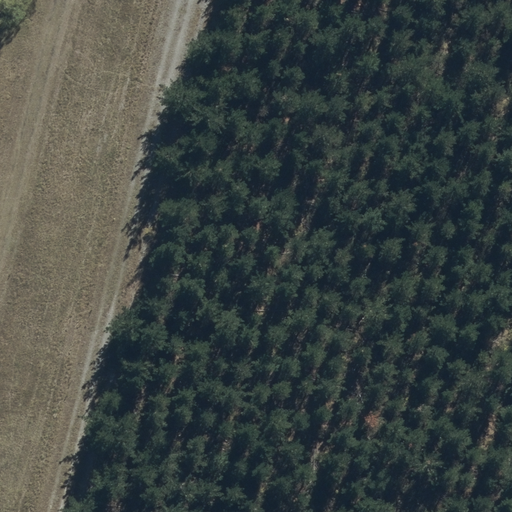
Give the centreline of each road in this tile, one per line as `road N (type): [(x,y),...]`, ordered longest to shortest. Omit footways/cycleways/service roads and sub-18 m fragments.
road 1 (track): [(187,0),(56,511)]
road 2 (track): [(0,260),(67,0)]
